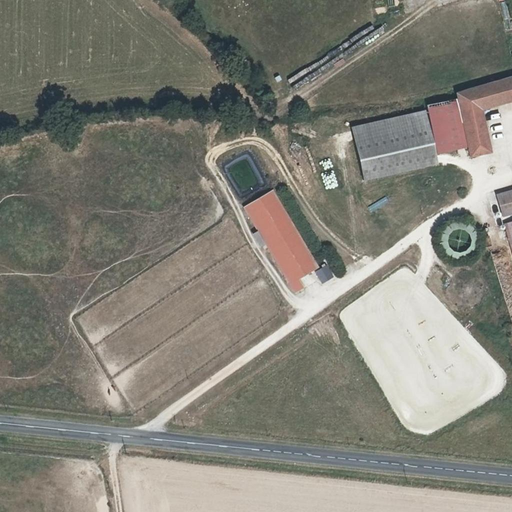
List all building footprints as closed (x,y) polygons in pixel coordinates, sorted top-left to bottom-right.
[(463,115),(482,110),(511,101),(511,81),(459,96),(460,101),(463,115)] [(438,156),(470,150),(463,115),(460,101),(428,108),(438,156)] [(491,154),(482,110),(463,115),(470,150),(471,155),(472,159),(491,154)] [(511,185),(494,190),(499,211),(511,208),(511,185)] [(248,220),(294,297),(303,291),(323,279),(277,202),(248,220)] [(511,215),(500,219),(511,271),(511,215)] [(479,256),(475,221),(438,224),(441,259),(479,256)] [(335,273),(332,268),(325,271),(329,277),(335,273)] [(309,300),(303,291),(294,297),(299,306),(309,300)]
